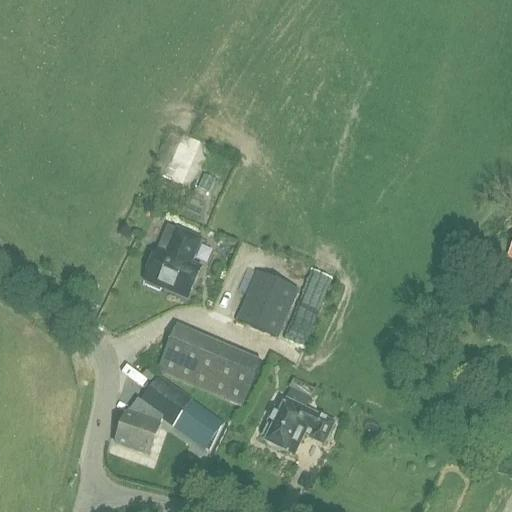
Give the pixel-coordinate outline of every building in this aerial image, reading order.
[(211,179),(193,206),(222,226),(240,198),(211,179)] [(40,240),(58,256),(73,239),(54,223),(40,240)] [(163,288),(189,300),(203,269),(192,264),(202,240),(178,230),(171,247),(173,247),(170,255),(159,250),(146,281),(149,282),(148,286),(161,292),(163,288)] [(511,278),(498,272),(489,295),(511,305),(511,278)] [(259,273),(238,321),(279,338),(299,291),(259,273)] [(120,335),(136,346),(146,333),(130,321),(120,335)] [(156,373),(241,409),(261,363),(176,326),(156,373)] [(144,404),(177,426),(194,402),(161,379),(144,404)] [(266,444),(292,456),(304,432),(312,435),(310,438),(323,444),(332,424),(285,402),(280,414),(274,411),(267,427),(273,430),(266,444)] [(125,417),(116,446),(148,456),(158,428),(125,417)] [(194,438),(212,447),(219,432),(201,424),(194,438)]
